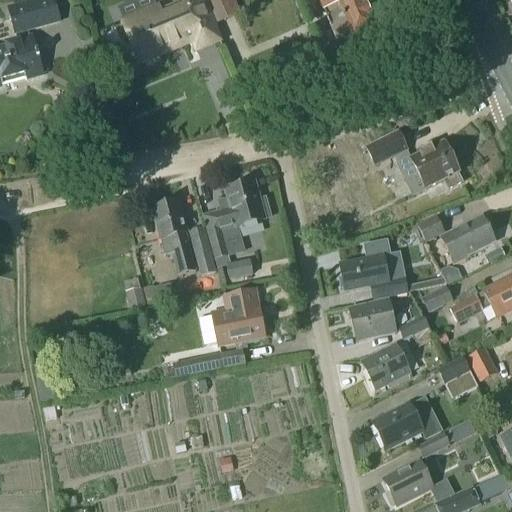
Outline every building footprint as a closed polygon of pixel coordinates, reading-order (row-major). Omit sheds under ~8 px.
[(0,87),(42,77),(42,75),(46,74),(39,51),(35,52),(32,40),(28,41),(26,33),(60,24),(53,0),(48,0),(8,11),(15,36),(17,36),(19,43),(6,47),(7,53),(0,54),(0,87)] [(157,9),(122,24),(139,66),(193,44),(197,53),(220,43),(215,30),(201,0),(181,0),(185,8),(161,18),(157,9)] [(201,0),(215,30),(241,19),(233,0),(201,0)] [(318,0),(338,45),(376,30),(363,0),(318,0)] [(397,135),(365,152),(375,170),(395,159),(399,168),(398,168),(406,184),(418,178),(425,192),(443,183),(448,192),(462,186),(457,176),(459,175),(457,172),(459,169),(456,163),(452,162),(444,145),(431,152),(430,150),(419,155),(420,157),(410,162),(406,154),(407,153),(397,135)] [(340,158),(314,167),(320,186),(316,187),(320,201),(325,200),(326,205),(347,198),(349,204),(369,197),(361,170),(345,175),(340,158)] [(225,194),(228,203),(218,205),(221,214),(202,219),(213,263),(226,259),(222,243),(237,238),(235,230),(268,221),(264,204),(258,205),(254,186),(225,194)] [(178,206),(152,212),(164,258),(172,256),(178,278),(195,274),(185,236),(185,235),(178,206)] [(435,221),(418,230),(426,246),(444,237),(435,221)] [(454,236),(442,242),(454,267),(468,260),(467,258),(493,245),(492,242),(493,238),(491,233),(487,232),(481,221),(453,235),(454,236)] [(202,231),(188,235),(201,279),(215,275),(202,231)] [(383,259),(340,267),(343,282),(338,283),(340,292),(344,291),(345,295),(371,290),(373,303),(407,296),(406,289),(404,282),(388,285),(383,259)] [(249,265),(227,269),(230,282),(252,278),(249,265)] [(459,307),(449,312),(456,327),(490,310),(496,321),(511,313),(511,280),(470,302),(467,295),(455,301),(459,307)] [(443,281),(406,289),(407,296),(411,295),(418,294),(446,288),(443,281)] [(147,308),(157,305),(153,290),(153,288),(143,291),(147,308)] [(445,290),(422,302),(428,316),(451,304),(445,290)] [(130,313),(145,309),(140,291),(126,295),(130,313)] [(228,313),(212,316),(218,350),(265,341),(255,293),(226,299),(228,313)] [(388,303),(349,312),(356,345),(395,336),(388,303)] [(209,338),(204,314),(193,317),(198,341),(209,338)] [(422,319),(397,332),(402,341),(427,328),(422,319)] [(428,331),(412,338),(417,348),(433,340),(428,331)] [(439,349),(447,345),(442,336),(434,340),(439,349)] [(395,347),(359,365),(375,396),(410,378),(395,347)] [(484,354),(467,362),(479,386),(496,377),(484,354)] [(221,358),(171,368),(174,381),(223,371),(221,358)] [(462,361),(437,374),(444,388),(469,375),(462,361)] [(55,403),(53,393),(48,369),(33,372),(40,408),(55,405),(55,403)] [(415,410),(411,412),(408,407),(371,426),(386,455),(422,436),(425,442),(441,434),(424,402),(414,408),(415,410)] [(488,441),(496,437),(493,430),(485,434),(488,441)] [(511,434),(500,441),(511,465),(511,434)] [(443,438),(418,451),(423,461),(449,449),(443,438)] [(418,465),(382,483),(396,510),(432,491),(418,465)] [(471,491),(435,508),(436,511),(468,511),(478,508),(478,507),(511,492),(504,477),(471,492),(471,491)] [(376,494),(360,497),(363,510),(378,507),(376,494)]
